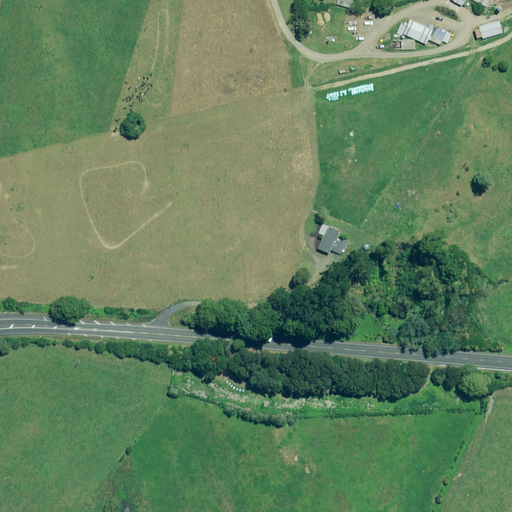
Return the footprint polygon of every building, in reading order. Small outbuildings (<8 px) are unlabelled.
[(432,30),(410,20),(404,34),(426,44),(432,30)] [(474,30),(477,38),(482,37),(482,38),(502,33),(499,21),(479,27),(479,29),(474,30)] [(434,42),(440,45),(441,41),(442,42),(447,33),(437,28),(432,37),(435,39),(434,42)] [(412,50),(412,40),(398,40),(398,50),(412,50)] [(339,231),(324,225),(319,238),(322,239),(318,249),(328,253),(330,250),(340,254),(345,242),(336,239),(339,231)]
